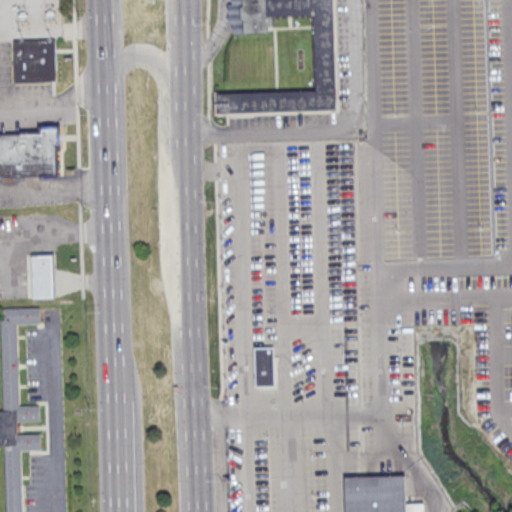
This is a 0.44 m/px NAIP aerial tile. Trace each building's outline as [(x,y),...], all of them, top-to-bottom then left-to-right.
[(231,0),(232,2),(228,1),(228,22),(232,22),(233,32),(268,30),(267,24),(273,24),(273,13),(312,12),(312,8),(314,9),(317,87),(218,91),(217,110),(337,107),(332,0),(231,0)] [(14,79),(56,78),(55,49),(54,39),(13,40),(14,79)] [(456,131),(464,131),(462,99),(469,98),(469,95),(481,94),(481,98),(487,97),(489,131),(492,130),(493,150),(457,151),(456,131)] [(60,123),(39,124),(39,128),(38,128),(0,130),(0,173),(2,174),(40,172),(40,175),(58,174),(57,145),(61,145),(60,123)] [(433,192),(435,258),(466,258),(465,230),(485,229),(485,257),(504,256),(503,235),(511,234),(511,187),(505,188),(505,201),(465,202),(465,191),(433,192)] [(32,254),(52,253),(53,271),(53,280),(53,287),(53,294),(33,295),(33,287),(32,280),(32,271),(32,254)] [(39,305),(0,306),(4,408),(0,408),(0,444),(6,444),(7,511),(23,511),(21,448),(42,448),(41,431),(19,432),(18,421),(41,420),(40,403),(20,404),(17,322),(40,322),(39,305)] [(274,345),(256,346),(256,384),(276,383),(274,345)] [(345,511),(345,476),(407,473),(407,502),(425,501),(425,511),(345,511)]
